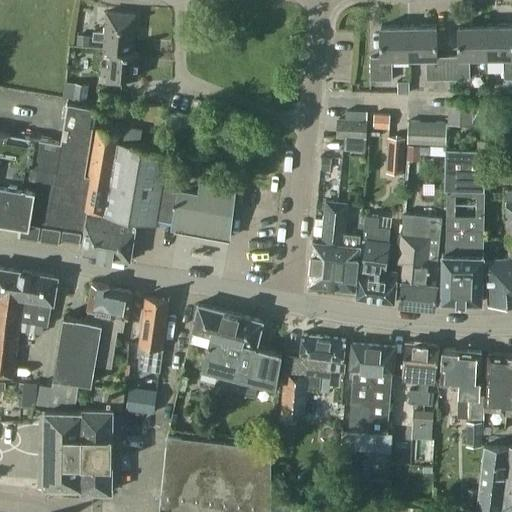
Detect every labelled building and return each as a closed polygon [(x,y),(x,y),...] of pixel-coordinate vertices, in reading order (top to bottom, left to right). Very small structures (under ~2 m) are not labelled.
[(104,49),(108,49),(133,51),(136,13),(106,11),(105,30),(93,29),(92,39),(104,40),(104,49)] [(511,23),(486,24),(486,55),(504,55),(504,77),(511,77),(511,23)] [(458,55),(447,55),(448,78),(469,78),(468,56),(486,55),(486,24),(457,24),(458,55)] [(408,55),(407,25),(381,25),(381,56),(370,56),(370,79),(392,79),(392,55),(408,55)] [(436,25),(407,25),(408,55),(426,55),(427,78),(448,78),(447,55),(437,55),(436,25)] [(89,44),(89,35),(77,34),(76,43),(89,44)] [(140,52),(133,51),(108,49),(107,64),(102,63),(102,74),(107,74),(106,82),(122,83),(123,75),(138,76),(140,52)] [(72,100),(101,103),(102,94),(87,93),(88,84),(74,82),(72,100)] [(488,102),(474,101),(474,100),(449,100),(448,122),(473,123),(473,122),(488,122),(488,102)] [(0,218),(19,222),(17,234),(60,241),(61,234),(80,237),(79,239),(82,239),(84,225),(87,225),(89,212),(90,208),(84,207),(86,197),(84,197),(88,174),(85,173),(96,106),(67,101),(60,140),(0,130),(0,218)] [(336,136),(348,136),(348,151),(359,151),(360,137),(366,137),(367,110),(346,109),(346,117),(337,117),(336,136)] [(408,142),(446,144),(447,121),(409,119),(408,142)] [(97,125),(88,174),(84,197),(86,197),(84,207),(90,208),(89,212),(137,221),(156,224),(156,219),(173,222),(172,227),(230,237),(237,187),(200,180),(198,193),(162,187),(168,151),(139,146),(142,128),(120,124),(119,129),(97,125)] [(388,136),(386,171),(403,172),(404,136),(388,136)] [(419,160),(419,145),(407,144),(406,159),(419,160)] [(511,145),(496,145),(495,159),(511,159),(511,145)] [(444,188),(447,188),(447,251),(444,251),(442,299),(483,300),(484,254),(482,253),(485,189),(487,149),(447,147),(447,148),(445,148),(444,188)] [(486,256),(487,265),(489,301),(511,299),(511,187),(507,188),(508,198),(506,199),(510,255),(486,256)] [(309,283),(329,285),(338,200),(327,199),(323,235),(317,235),(316,239),(313,239),(309,283)] [(349,201),(338,200),(329,285),(357,288),(361,244),(360,244),(361,233),(346,231),(349,201)] [(405,211),(400,253),(392,252),(391,261),(404,262),(400,301),(435,305),(438,283),(437,283),(440,263),(438,263),(443,215),(405,211)] [(131,257),(137,221),(89,212),(87,225),(84,225),(82,239),(81,247),(82,251),(98,252),(98,255),(112,257),(112,254),(131,257)] [(395,302),(399,270),(388,268),(391,225),(379,224),(379,215),(366,214),(365,229),(367,229),(366,232),(364,232),(362,264),(358,296),(395,302)] [(0,373),(12,376),(20,320),(47,324),(50,302),(53,303),(57,275),(0,266),(0,373)] [(128,315),(132,289),(109,285),(109,284),(92,281),(86,317),(66,313),(51,400),(74,404),(79,378),(92,381),(95,361),(109,363),(116,325),(121,326),(123,314),(128,315)] [(143,368),(159,370),(169,299),(145,296),(139,345),(146,346),(143,368)] [(189,342),(207,346),(206,348),(202,367),(276,386),(284,350),(257,344),(263,319),(198,303),(192,329),(189,342)] [(346,360),(343,360),(345,337),(303,332),(301,355),(288,353),(281,414),(305,416),(308,387),(320,388),(321,375),(331,376),(332,369),(345,370),(346,360)] [(428,403),(430,390),(428,390),(429,378),(436,379),(440,344),(405,340),(402,374),(420,376),(419,389),(409,388),(408,401),(428,403)] [(340,496),(360,494),(391,492),(391,479),(354,477),(355,449),(391,451),(393,432),(389,432),(394,344),(353,342),(351,367),(353,367),(349,429),(342,428),(339,484),(340,496)] [(482,417),(483,409),(486,382),(479,382),(482,350),(444,347),(441,381),(460,383),(459,394),(469,394),(469,417),(482,417)] [(511,354),(488,353),(486,382),(483,409),(501,411),(501,406),(505,406),(504,415),(511,415),(511,354)] [(126,382),(126,377),(125,377),(123,386),(104,384),(101,405),(83,405),(83,408),(46,408),(44,484),(81,484),(80,489),(111,489),(113,407),(124,407),(126,382)] [(434,411),(413,409),(410,436),(431,438),(434,411)] [(482,422),(466,421),(465,445),(481,446),(482,422)] [(271,511),(271,447),(168,434),(159,511),(271,511)] [(511,510),(511,444),(510,444),(508,445),(485,445),(478,507),(511,510)] [(476,505),(478,490),(467,489),(465,503),(476,505)]
